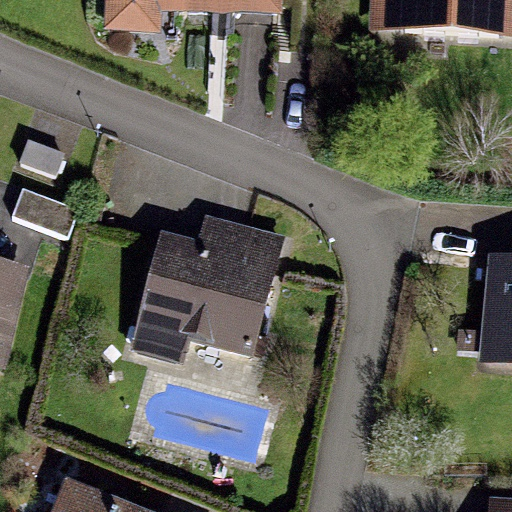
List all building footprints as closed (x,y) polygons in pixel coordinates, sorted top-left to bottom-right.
[(276,0),(106,0),(105,42),(167,43),(168,26),(276,29),(276,0)] [(511,0),(367,0),(368,48),(511,47),(511,0)] [(61,166),(24,152),(16,174),(53,188),(61,166)] [(84,222),(29,204),(20,234),(74,252),(84,222)] [(192,258),(153,250),(130,361),(175,370),(179,352),(248,366),(274,243),(199,227),(192,258)] [(511,280),(490,279),(483,374),(511,375),(511,280)] [(0,355),(17,288),(0,284),(0,355)] [(89,511),(61,500),(56,511),(89,511)]
